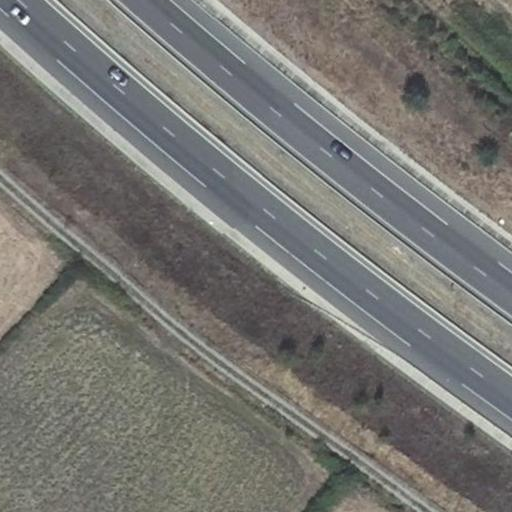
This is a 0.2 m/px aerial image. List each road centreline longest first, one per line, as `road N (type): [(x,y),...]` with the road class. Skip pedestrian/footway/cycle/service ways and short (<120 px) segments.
road 1 (motorway): [(22,0),(166,127),(511,393)]
road 2 (track): [(0,177),(77,248),(423,511)]
road 3 (motorway): [(511,298),(135,0)]
